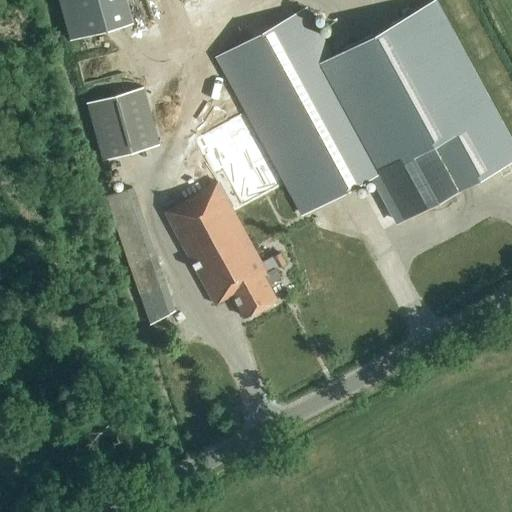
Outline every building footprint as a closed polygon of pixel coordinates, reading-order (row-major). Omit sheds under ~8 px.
[(57,0),(67,35),(68,38),(132,20),(126,0),(57,0)] [(192,0),(185,0),(191,17),(197,15),(192,0)] [(511,146),(431,0),(331,55),(391,165),(375,174),(400,220),(511,157),(511,146)] [(305,9),(217,57),(303,213),(375,174),(391,165),(331,55),(305,9)] [(239,105),(225,78),(207,88),(221,115),(239,105)] [(142,88),(89,103),(85,104),(101,161),(158,145),(142,88)] [(262,264),(260,261),(232,207),(262,191),(251,172),(245,175),(223,134),(198,147),(217,182),(164,211),(214,304),(233,295),(245,317),(276,300),(268,285),(279,279),(274,270),(284,264),(278,253),(270,257),(271,259),(262,264)] [(133,188),(115,194),(107,196),(147,321),(175,312),(133,188)] [(46,484),(26,493),(31,504),(51,494),(46,484)]
